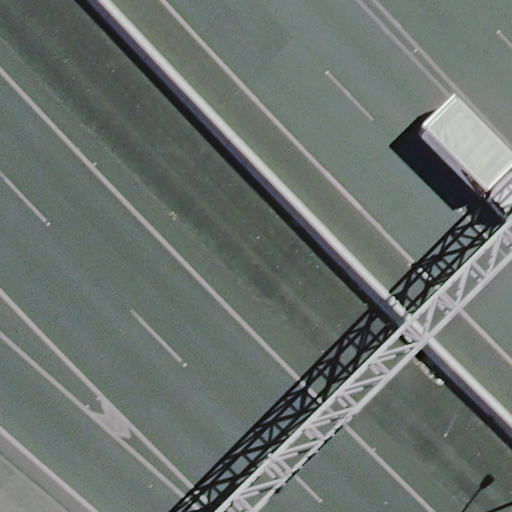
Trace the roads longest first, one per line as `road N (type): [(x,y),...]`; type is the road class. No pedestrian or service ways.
road 1 (motorway): [(337,511),(0,169)]
road 2 (motorway): [(265,0),(511,259)]
road 3 (motorway): [(145,511),(0,379)]
